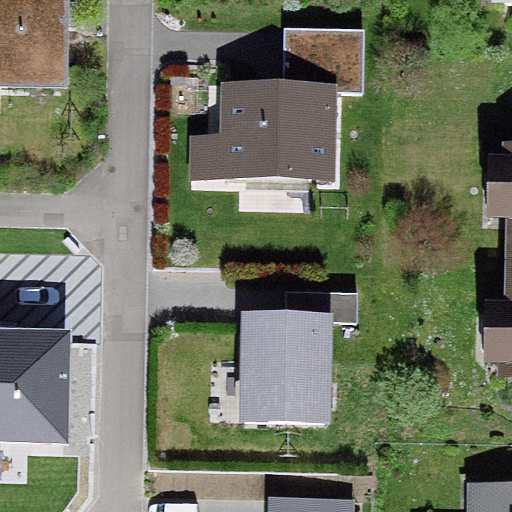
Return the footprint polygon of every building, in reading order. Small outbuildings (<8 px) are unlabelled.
[(65,4),(0,3),(0,84),(63,85),(65,4)] [(330,95),(227,92),(225,179),(329,181),(330,95)] [(247,323),(245,423),(324,425),(326,325),(247,323)] [(511,511),(511,487),(472,487),(472,511),(511,511)] [(351,511),(352,502),(278,501),(277,511),(351,511)]
